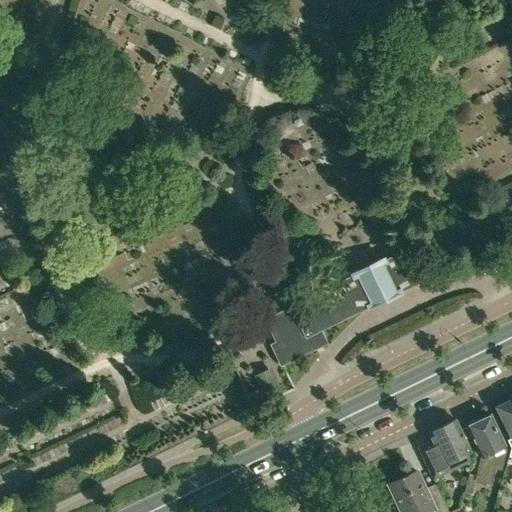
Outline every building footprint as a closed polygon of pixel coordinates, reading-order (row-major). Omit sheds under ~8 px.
[(415,283),(406,265),(399,252),(385,259),(384,257),(379,260),(387,276),(395,294),(401,292),(400,290),(415,283)] [(395,294),(387,276),(379,260),(368,265),(357,270),(374,305),(385,299),(395,294)] [(311,347),(312,349),(316,347),(323,344),(326,342),(320,329),(368,306),(368,307),(374,305),(357,270),(352,273),(353,275),(290,304),(291,307),(282,311),(281,309),(274,312),(275,315),(266,319),(266,318),(265,319),(276,341),(271,343),(281,364),(287,361),(286,359),(311,347)] [(275,383),(272,375),(259,381),(263,389),(275,383)] [(506,401),(496,406),(511,437),(507,439),(511,447),(509,456),(511,456),(511,394),(505,398),(506,401)] [(505,444),(499,432),(491,414),(487,416),(484,414),(479,417),(479,420),(475,422),(476,424),(469,427),(468,425),(467,425),(481,455),(476,478),(490,482),(497,454),(495,449),(505,444)] [(470,451),(455,419),(428,432),(432,439),(417,447),(432,478),(448,471),(444,463),(470,451)] [(428,497),(424,488),(416,470),(389,483),(402,511),(426,511),(429,511),(448,511),(439,492),(428,497)]
